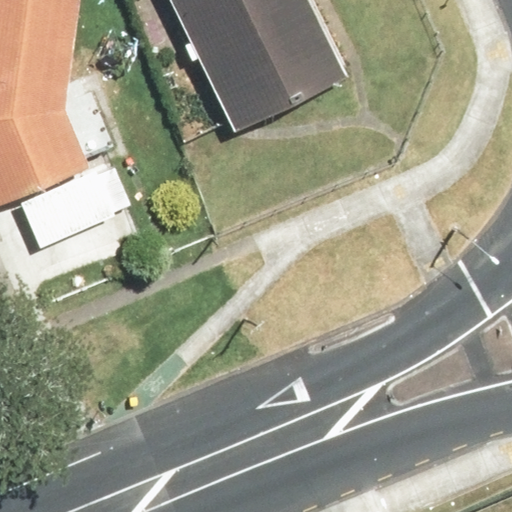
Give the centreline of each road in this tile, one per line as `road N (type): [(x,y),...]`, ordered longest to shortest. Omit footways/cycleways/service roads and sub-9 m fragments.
road 1 (primary): [(250,455),(511,282)]
road 2 (primary): [(511,411),(250,455)]
road 3 (primary): [(113,511),(250,455)]
